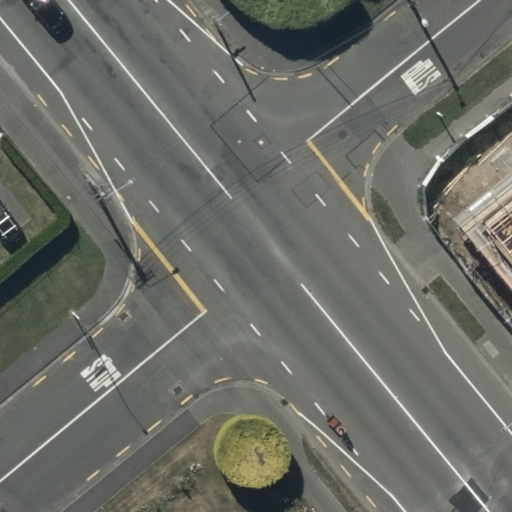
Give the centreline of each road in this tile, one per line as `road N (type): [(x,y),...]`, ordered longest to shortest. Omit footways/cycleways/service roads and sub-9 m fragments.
road 1 (secondary): [(489,511),(258,229)]
road 2 (unclassified): [(258,229),(206,311),(0,481)]
road 3 (residential): [(258,229),(309,138),(487,0)]
road 4 (secondary): [(258,229),(69,0)]
